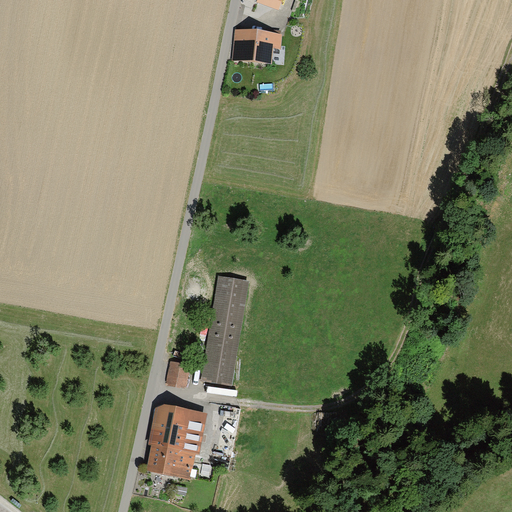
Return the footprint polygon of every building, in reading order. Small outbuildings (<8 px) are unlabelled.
[(282,0),(258,0),(257,4),(279,11),(282,0)] [(271,35),(236,31),(233,63),(273,67),(275,51),(282,52),(283,36),(271,35)] [(248,284),(219,279),(202,381),(230,386),(248,284)] [(179,349),(171,348),(170,360),(177,361),(179,349)] [(190,367),(170,363),(165,387),(186,391),(190,367)] [(207,417),(156,407),(148,447),(152,448),(148,472),(189,480),(194,455),(199,457),(207,417)] [(256,451),(265,415),(239,409),(230,445),(256,451)]
